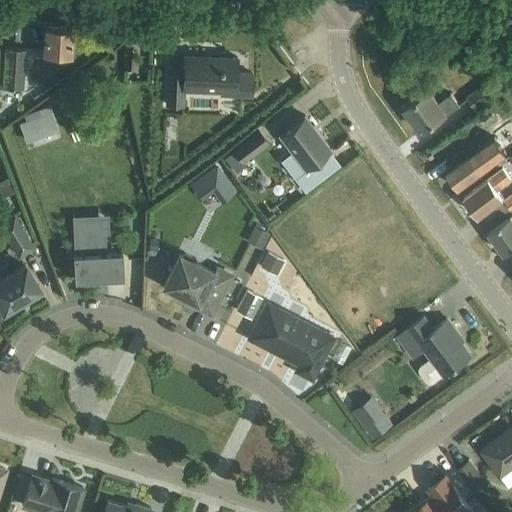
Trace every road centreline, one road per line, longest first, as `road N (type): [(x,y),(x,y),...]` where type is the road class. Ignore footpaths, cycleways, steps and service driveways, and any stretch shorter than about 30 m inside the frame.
road 1 (residential): [(368,483),(262,387),(119,317),(65,318),(46,328),(16,361),(0,397)]
road 2 (tertiary): [(511,321),(354,108),(337,57),(338,0)]
road 3 (residential): [(291,511),(0,423)]
road 4 (residential): [(511,379),(368,483)]
